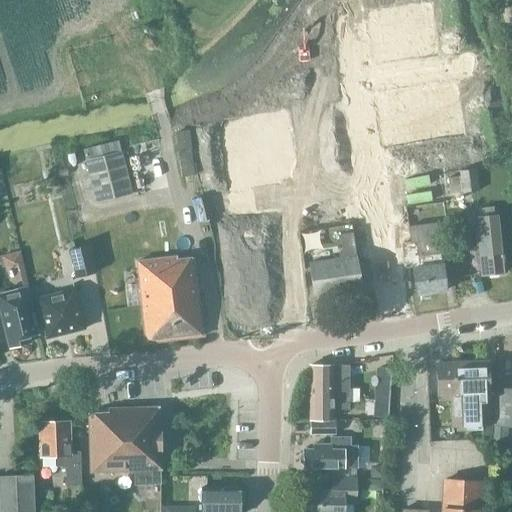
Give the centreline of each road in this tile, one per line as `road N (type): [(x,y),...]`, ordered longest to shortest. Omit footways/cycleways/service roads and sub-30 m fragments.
road 1 (tertiary): [(0,373),(233,352),(266,363)]
road 2 (residential): [(374,176),(400,327)]
road 3 (tertiary): [(267,511),(266,363)]
road 4 (residential): [(374,176),(230,197)]
road 5 (tertiary): [(266,363),(298,343),(400,327)]
